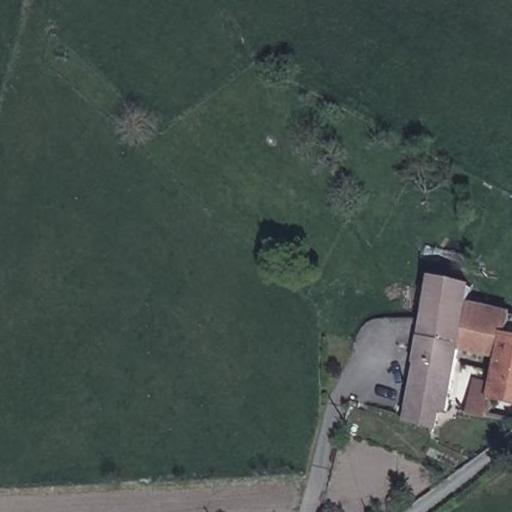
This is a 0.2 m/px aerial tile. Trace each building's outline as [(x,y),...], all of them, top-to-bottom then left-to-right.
[(435,281),(420,350),(417,366),(420,367),(407,423),(436,429),(441,410),(446,409),(456,367),(460,348),(469,306),(472,290),(435,281)] [(502,357),(506,339),(509,330),(511,316),(511,315),(469,306),(460,348),(502,357)] [(511,340),(506,339),(502,357),(499,369),(495,385),(495,386),(511,390),(511,340)] [(458,378),(455,398),(469,400),(472,380),(458,378)] [(471,415),(487,419),(491,400),(495,386),(495,385),(478,381),(471,415)] [(511,405),(511,390),(495,386),(491,400),(511,405)]
